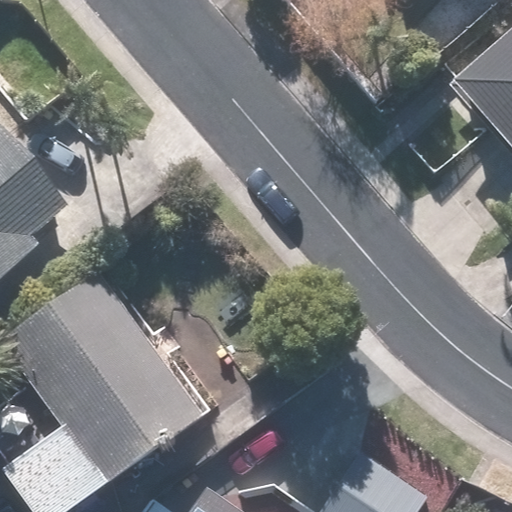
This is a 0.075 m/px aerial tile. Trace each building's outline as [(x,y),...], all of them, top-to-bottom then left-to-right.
[(511,31),(450,89),(511,156),(511,31)] [(0,291),(49,248),(41,239),(80,205),(4,118),(0,121),(0,291)] [(105,266),(0,344),(0,441),(52,511),(87,511),(217,416),(105,266)] [(368,451),(330,511),(417,511),(431,490),(368,451)] [(244,511),(212,490),(197,511),(169,511),(155,502),(148,511),(244,511)]
